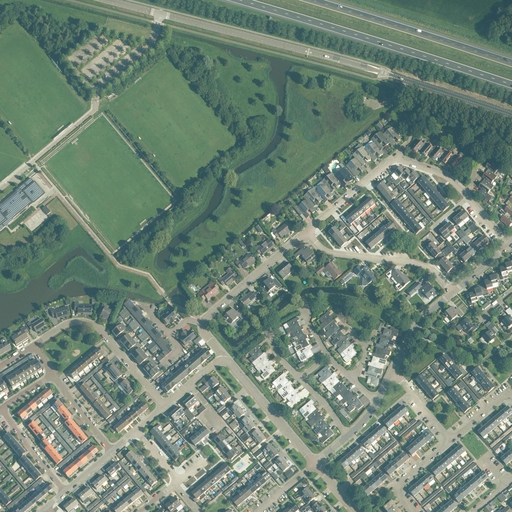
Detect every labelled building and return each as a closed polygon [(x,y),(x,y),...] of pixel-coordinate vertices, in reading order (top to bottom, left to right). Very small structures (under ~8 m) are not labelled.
[(402,138),(393,128),(389,131),(383,136),(390,143),(392,146),(395,144),(391,139),(394,137),(398,141),(402,138)] [(390,143),(383,136),(381,133),(372,140),(374,143),(381,151),(383,149),(379,144),(382,141),(386,146),(390,143)] [(438,147),(444,141),(442,138),(436,144),(438,147)] [(423,144),(419,140),(412,149),(416,153),(418,150),(422,153),(429,145),(425,142),(423,144)] [(383,154),(381,151),(374,143),(365,151),(371,159),(374,162),(377,159),(373,155),(376,152),(377,153),(377,154),(379,157),(380,156),(380,157),(383,154)] [(433,148),(429,145),(422,153),(421,153),(426,157),(428,154),(432,156),(439,149),(435,145),(433,148)] [(353,156),(356,159),(362,166),(365,164),(361,160),(364,157),(365,158),(365,159),(367,161),(368,161),(369,161),(370,161),(370,160),(371,159),(365,151),(362,148),(353,156)] [(439,149),(432,156),(431,157),(435,160),(438,157),(440,159),(439,159),(441,161),(449,152),(445,149),(443,152),(439,149)] [(453,156),(449,152),(441,161),(445,164),(448,161),(451,164),(459,156),(455,153),(453,156)] [(459,156),(451,164),(451,165),(455,168),(458,165),(461,168),(461,169),(468,160),(465,157),(463,160),(459,156)] [(365,169),(362,166),(356,159),(351,163),(347,167),(356,177),(358,175),(354,170),(358,168),(362,172),(365,169)] [(494,180),(497,176),(494,174),(498,170),(493,166),(489,163),(485,168),(489,170),(486,174),(494,180)] [(399,178),(402,176),(405,173),(401,168),(398,171),(395,173),(398,177),(399,178)] [(340,172),(334,177),(341,185),(343,188),(346,186),(342,181),(345,178),(346,179),(346,180),(348,183),(349,183),(353,180),(344,169),(340,172)] [(406,181),(409,178),(412,175),(408,170),(405,173),(402,176),(406,181)] [(411,186),(414,183),(413,183),(415,181),(419,178),(415,173),(412,175),(409,178),(411,181),(408,183),(411,186)] [(491,190),(494,186),(491,184),(494,180),(486,174),(485,173),(482,177),(485,180),(482,183),(491,190)] [(341,185),(334,177),(332,174),(323,182),(325,185),(332,192),(334,190),(330,186),(333,183),(337,187),(341,185)] [(0,231),(13,220),(12,219),(28,206),(28,207),(37,200),(41,196),(32,185),(34,183),(30,178),(15,191),(16,192),(0,205),(0,204),(0,231)] [(381,193),(387,188),(393,183),(389,178),(386,180),(389,183),(385,186),(383,183),(377,188),(381,193)] [(422,188),(428,183),(424,178),(420,181),(418,183),(422,188)] [(426,193),(432,188),(428,183),(422,188),(426,193)] [(489,202),(492,198),(488,194),(491,190),(482,183),(479,187),(481,189),(478,193),(489,202)] [(332,192),(325,185),(318,191),(315,188),(313,190),(322,200),(325,203),(328,201),(324,196),(327,194),(331,198),(334,195),(332,192)] [(385,198),(391,193),(387,188),(381,193),(385,198)] [(431,197),(436,192),(432,188),(426,193),(431,197)] [(322,200),(313,190),(304,197),(307,200),(313,208),(316,206),(312,201),(315,198),(319,203),(322,200)] [(435,202),(441,197),(436,192),(431,197),(435,202)] [(395,198),(391,193),(385,198),(387,201),(386,201),(388,203),(389,203),(393,200),(395,198)] [(439,207),(445,202),(441,197),(435,202),(439,207)] [(365,203),(370,209),(375,205),(370,199),(369,199),(368,198),(366,200),(367,201),(365,203)] [(313,208),(307,200),(301,205),(298,208),(297,206),(294,209),(301,216),(303,214),(307,219),(309,217),(305,212),(309,209),(313,214),(316,211),(313,208)] [(395,210),(401,205),(397,200),(395,202),(391,205),(395,210)] [(52,210),(55,207),(49,201),(46,204),(52,210)] [(443,212),(449,207),(445,202),(439,207),(443,212)] [(365,213),(370,209),(365,203),(360,207),(365,213)] [(399,215),(405,210),(401,205),(395,210),(399,215)] [(47,215),(50,213),(45,206),(42,209),(47,215)] [(360,217),(365,213),(360,207),(355,211),(360,217)] [(504,211),(501,209),(499,212),(502,214),(501,214),(504,216),(500,220),(509,228),(511,223),(509,221),(511,217),(504,210),(504,211)] [(404,220),(410,215),(405,210),(399,215),(404,220)] [(356,221),(360,217),(355,211),(350,215),(356,221)] [(460,213),(460,214),(458,216),(463,222),(468,218),(463,212),(461,211),(460,213)] [(356,221),(350,215),(345,219),(347,221),(345,223),(350,228),(352,226),(351,225),(353,223),(357,228),(360,232),(363,230),(360,226),(356,221)] [(408,225),(414,220),(410,215),(404,220),(408,225)] [(458,226),(463,222),(458,216),(453,220),(456,224),(458,226)] [(412,230),(418,225),(414,220),(408,225),(412,230)] [(339,233),(346,227),(342,222),(339,224),(342,227),(337,230),(335,228),(329,233),(333,238),(339,233)] [(293,230),(289,225),(287,223),(277,232),(274,229),(272,231),(274,234),(277,238),(280,236),(282,238),(292,229),(293,230)] [(390,233),(395,229),(390,223),(385,227),(390,233)] [(418,225),(412,230),(416,235),(425,228),(421,223),(418,225)] [(451,236),(453,234),(451,232),(454,229),(449,223),(444,228),(451,236)] [(386,237),(390,233),(385,227),(380,231),(386,237)] [(449,237),(451,236),(444,228),(439,232),(444,238),(446,240),(449,237)] [(381,241),(386,237),(380,231),(376,235),(381,241)] [(343,238),(339,233),(333,238),(337,243),(344,237),(343,238)] [(376,246),(381,241),(376,235),(371,239),(376,246)] [(484,247),(489,242),(484,236),(480,239),(479,240),(484,247)] [(341,248),(347,243),(345,240),(346,239),(344,237),(337,243),(341,248)] [(479,251),(484,247),(479,240),(477,238),(472,242),(474,245),(476,247),(479,251)] [(376,246),(371,239),(369,241),(368,240),(367,240),(365,241),(365,242),(365,243),(366,243),(371,250),(376,246)] [(275,247),(272,243),(270,240),(263,245),(262,244),(258,247),(257,247),(255,249),(256,251),(259,255),(262,252),(264,255),(274,246),(275,247)] [(431,253),(437,248),(433,243),(426,248),(431,253)] [(470,248),(468,246),(463,250),(465,252),(470,258),(475,254),(472,250),(470,248)] [(451,249),(450,249),(448,247),(444,251),(443,251),(441,253),(437,248),(431,253),(435,258),(436,258),(438,260),(451,249)] [(316,258),(308,249),(303,253),(301,250),(294,256),(296,259),(301,255),(308,263),(312,260),(313,261),(316,258)] [(443,268),(449,263),(446,258),(448,256),(453,252),(451,249),(438,260),(440,263),(439,263),(443,268)] [(465,263),(470,258),(465,252),(460,257),(462,259),(465,263)] [(256,261),(252,257),(250,254),(240,263),(238,261),(235,263),(237,265),(240,269),(243,267),(245,269),(255,261),(256,261)] [(283,279),(294,270),(287,262),(276,271),(279,275),(283,279)] [(454,268),(451,265),(453,264),(451,262),(449,263),(443,268),(448,273),(451,270),(453,273),(459,268),(457,266),(454,268)] [(338,271),(331,264),(326,268),(328,271),(325,274),(325,275),(329,279),(330,279),(332,277),(335,280),(338,277),(342,274),(339,271),(338,271)] [(508,273),(505,264),(502,265),(503,268),(499,269),(501,273),(498,274),(500,281),(509,278),(508,273)] [(318,275),(325,270),(322,266),(315,272),(318,275)] [(374,279),(375,278),(366,267),(363,270),(360,266),(354,271),(357,275),(360,273),(366,280),(363,282),(362,287),(365,287),(372,281),(373,283),(376,280),(374,279)] [(238,278),(235,274),(234,272),(230,268),(226,271),(228,274),(222,279),(221,278),(218,280),(223,286),(226,283),(227,286),(237,277),(238,278)] [(395,273),(392,270),(388,273),(386,275),(389,278),(391,276),(402,288),(406,285),(410,282),(404,275),(402,276),(397,271),(395,273)] [(495,275),(495,273),(492,274),(493,276),(490,277),(492,286),(498,284),(497,282),(500,281),(498,274),(495,275)] [(486,296),(489,295),(487,290),(493,289),(492,286),(490,277),(487,278),(487,281),(484,282),(486,286),(483,287),(486,296)] [(274,283),(270,278),(260,287),(263,290),(265,289),(268,293),(276,286),(279,288),(281,286),(280,285),(277,281),(274,283)] [(219,292),(217,290),(219,288),(213,282),(198,294),(204,300),(206,298),(208,300),(218,292),(219,293),(219,292)] [(421,287),(418,283),(407,292),(411,297),(415,292),(419,289),(428,299),(432,295),(433,297),(437,294),(435,293),(436,293),(428,283),(422,288),(421,287)] [(480,288),(479,286),(476,287),(477,289),(474,290),(477,299),(483,297),(486,296),(483,287),(480,288)] [(469,307),(473,306),(472,303),(478,301),(477,299),(474,290),(471,291),(472,294),(469,295),(470,299),(468,300),(469,307)] [(265,291),(261,294),(269,303),(272,300),(265,291)] [(253,294),(251,292),(244,298),(240,301),(240,300),(246,307),(256,299),(257,301),(260,298),(258,297),(255,293),(253,294)] [(122,318),(129,312),(134,307),(129,302),(124,306),(125,307),(123,308),(124,310),(119,315),(122,318)] [(78,311),(78,313),(91,314),(91,315),(91,310),(91,305),(78,305),(78,303),(75,303),(75,306),(75,311),(78,311)] [(106,322),(111,312),(107,310),(109,307),(103,304),(99,311),(102,312),(99,318),(106,322)] [(499,314),(504,310),(501,306),(495,310),(499,314)] [(70,316),(68,311),(67,307),(54,312),(53,309),(50,310),(51,313),(53,317),(56,316),(57,319),(69,315),(69,316),(70,316)] [(129,312),(122,318),(124,320),(130,316),(132,319),(135,316),(140,312),(137,309),(136,310),(134,307),(129,312)] [(442,316),(445,319),(444,320),(447,323),(450,322),(459,315),(461,318),(463,315),(459,310),(456,312),(452,307),(442,316)] [(509,316),(502,323),(504,326),(503,327),(506,331),(507,330),(509,328),(511,325),(511,310),(510,308),(505,312),(507,314),(509,316)] [(237,314),(233,309),(223,318),(226,321),(228,320),(231,324),(235,321),(239,317),(242,320),(244,317),(243,316),(240,312),(237,314)] [(176,316),(171,310),(165,315),(164,314),(161,317),(167,324),(170,322),(172,324),(175,321),(173,318),(176,316)] [(140,312),(135,316),(132,319),(133,320),(128,326),(131,329),(143,319),(141,316),(142,315),(140,312)] [(333,321),(329,316),(331,314),(329,312),(319,320),(322,323),(319,326),(322,330),(325,328),(335,320),(333,321)] [(300,327),(297,322),(299,320),(298,317),(286,324),(289,329),(287,330),(286,331),(288,335),(291,334),(302,327),(300,327)] [(478,328),(476,325),(473,327),(469,322),(470,321),(467,318),(466,319),(464,321),(460,325),(456,328),(460,332),(463,329),(467,333),(468,332),(470,334),(474,331),(478,328)] [(45,326),(41,319),(32,325),(30,323),(27,324),(31,330),(33,328),(36,333),(40,330),(39,329),(45,326)] [(145,321),(143,319),(131,329),(133,331),(139,327),(141,330),(144,327),(149,323),(146,320),(145,321)] [(339,329),(335,324),(337,322),(335,320),(325,328),(328,332),(325,334),(328,338),(330,336),(331,337),(341,328),(340,328),(339,329)] [(149,323),(144,327),(141,330),(143,332),(138,337),(140,340),(148,334),(152,330),(150,327),(152,326),(149,323)] [(123,335),(128,331),(122,324),(112,333),(111,333),(113,336),(114,335),(116,338),(121,333),(123,335)] [(16,345),(27,338),(25,335),(29,333),(26,329),(25,327),(21,329),(22,331),(11,338),(16,345)] [(305,337),(301,331),(303,330),(302,327),(291,334),(293,338),(290,340),(293,344),(295,343),(306,336),(305,337)] [(494,336),(496,334),(491,327),(488,329),(490,331),(482,338),(488,345),(490,343),(496,338),(494,336)] [(334,346),(336,345),(345,337),(341,332),(343,330),(341,328),(331,337),(334,340),(331,343),(334,346)] [(393,328),(392,328),(391,328),(391,329),(390,331),(385,329),(383,336),(380,335),(379,338),(381,339),(394,343),(394,342),(392,341),(393,337),(397,338),(399,331),(394,330),(394,329),(393,328)] [(150,341),(153,338),(158,334),(156,331),(154,332),(152,330),(148,334),(140,340),(143,343),(149,339),(150,341)] [(121,345),(123,347),(132,340),(128,335),(130,333),(128,331),(123,335),(125,337),(120,342),(122,344),(121,345)] [(194,338),(189,332),(187,334),(185,332),(181,335),(183,337),(180,340),(185,346),(194,338)] [(158,334),(153,338),(150,341),(152,343),(147,348),(149,351),(157,345),(162,341),(160,338),(161,337),(158,334)] [(309,346),(306,340),(308,339),(306,336),(295,343),(297,347),(294,349),(297,353),(299,352),(310,345),(309,346)] [(351,345),(347,340),(348,339),(346,336),(345,337),(336,345),(340,349),(337,351),(340,355),(341,354),(352,345),(352,344),(351,345)] [(11,349),(8,344),(7,342),(5,339),(0,341),(3,345),(0,346),(0,355),(6,352),(11,348),(11,349)] [(393,347),(394,343),(381,339),(379,345),(376,344),(375,347),(377,348),(390,352),(390,351),(388,350),(389,346),(393,347)] [(132,340),(123,347),(125,349),(126,349),(128,351),(133,347),(135,349),(140,345),(138,343),(136,344),(132,340)] [(162,341),(157,345),(149,351),(152,354),(158,350),(160,352),(168,345),(165,342),(164,343),(162,341)] [(133,359),(135,361),(143,354),(139,349),(142,347),(140,345),(135,349),(137,351),(131,356),(134,358),(133,359)] [(170,349),(168,345),(160,352),(161,354),(156,359),(159,362),(171,352),(169,350),(170,349)] [(263,354),(259,349),(261,347),(258,345),(246,355),(247,355),(249,354),(252,357),(249,360),(252,363),(263,354)] [(313,355),(310,349),(312,348),(310,345),(299,352),(297,353),(298,353),(300,352),(302,356),(299,358),(301,362),(313,355)] [(357,354),(352,349),(354,347),(352,345),(341,354),(341,355),(343,353),(346,357),(343,359),(346,363),(357,354)] [(99,359),(100,358),(104,355),(98,348),(93,353),(98,358),(99,359)] [(389,357),(390,352),(377,348),(375,354),(373,353),(372,357),(373,357),(387,361),(386,361),(386,360),(384,360),(385,356),(389,357)] [(202,352),(199,349),(197,351),(199,353),(206,360),(211,356),(211,355),(210,356),(207,353),(207,352),(206,350),(205,350),(204,350),(202,352)] [(93,362),(98,358),(93,353),(88,357),(93,362)] [(201,364),(206,360),(199,353),(195,357),(201,364)] [(258,372),(259,371),(269,362),(265,357),(266,356),(264,353),(263,354),(252,363),(256,367),(255,368),(258,372)] [(147,359),(143,354),(135,361),(137,363),(140,365),(145,361),(147,363),(151,359),(150,357),(147,359)] [(444,366),(450,361),(446,355),(440,361),(444,366)] [(88,366),(93,362),(88,357),(83,361),(88,366)] [(195,357),(191,360),(197,368),(201,364),(201,365),(201,364),(195,357)] [(385,366),(387,361),(373,357),(371,364),(369,363),(368,366),(369,367),(383,371),(383,370),(382,370),(380,369),(382,365),(385,366)] [(147,375),(151,371),(155,368),(157,366),(151,359),(147,363),(148,365),(143,370),(145,372),(145,373),(147,375)] [(38,373),(41,370),(35,360),(31,363),(34,367),(38,373)] [(191,360),(187,364),(193,371),(197,368),(191,360)] [(83,370),(88,366),(83,361),(78,365),(83,370)] [(275,371),(270,365),(272,364),(270,361),(269,362),(259,371),(259,372),(261,370),(264,374),(261,376),(264,380),(275,371)] [(448,371),(454,365),(450,361),(444,366),(440,369),(442,371),(446,368),(448,371)] [(34,375),(38,373),(34,367),(31,363),(28,365),(34,375)] [(112,366),(110,364),(103,369),(106,372),(110,377),(112,375),(118,371),(113,366),(112,366)] [(193,371),(187,364),(182,368),(189,375),(193,371)] [(31,377),(34,375),(28,365),(24,367),(31,377)] [(78,374),(83,370),(78,365),(74,369),(78,374)] [(452,375),(458,370),(454,365),(448,371),(452,375)] [(332,375),(328,370),(330,368),(328,366),(314,377),(315,377),(316,376),(317,376),(318,375),(321,378),(318,380),(322,384),(325,381),(332,375)] [(27,379),(31,377),(24,367),(21,370),(27,379)] [(381,375),(383,371),(369,367),(367,373),(365,372),(364,375),(369,377),(368,379),(371,380),(370,384),(377,386),(379,380),(378,380),(379,379),(376,378),(378,374),(381,375)] [(159,373),(155,368),(151,371),(147,375),(148,377),(149,377),(151,379),(157,375),(158,377),(163,373),(161,371),(159,373)] [(188,375),(189,375),(182,368),(178,371),(184,378),(188,375)] [(476,378),(476,379),(480,375),(482,373),(478,368),(471,373),(474,376),(470,379),(472,381),(476,378)] [(73,379),(77,376),(78,374),(74,369),(68,374),(73,379)] [(23,382),(27,379),(21,370),(17,372),(23,382)] [(456,380),(463,375),(458,370),(452,375),(456,380)] [(118,383),(122,380),(120,377),(122,376),(118,371),(112,375),(110,377),(114,382),(116,385),(118,383)] [(184,378),(178,371),(174,375),(180,382),(184,378)] [(20,384),(23,382),(17,372),(13,374),(16,379),(20,384)] [(278,392),(280,390),(289,382),(285,377),(286,376),(284,373),(275,381),(278,385),(275,388),(278,392)] [(329,391),(332,388),(339,382),(335,377),(337,375),(335,373),(332,375),(325,381),(328,385),(325,387),(329,391)] [(480,383),(485,379),(486,378),(482,373),(480,375),(476,379),(480,383)] [(16,387),(20,384),(16,379),(13,374),(10,377),(12,381),(16,387)] [(176,385),(180,382),(174,375),(170,378),(176,386),(177,385),(176,385)] [(420,386),(426,381),(422,376),(416,381),(420,386)] [(12,389),(16,387),(12,381),(10,377),(6,379),(12,389)] [(199,390),(202,393),(211,386),(213,389),(219,384),(214,378),(211,380),(209,377),(203,382),(204,383),(206,385),(204,387),(204,386),(199,390)] [(176,386),(170,378),(166,382),(164,380),(164,381),(166,382),(172,389),(176,386)] [(484,388),(490,383),(486,378),(485,379),(480,383),(484,388)] [(118,383),(116,385),(118,387),(120,385),(124,390),(130,385),(126,380),(124,382),(122,380),(118,383)] [(347,389),(342,384),(344,382),(342,380),(339,382),(332,388),(329,391),(336,398),(337,398),(347,389)] [(164,381),(161,383),(162,385),(161,386),(167,393),(166,394),(171,389),(172,390),(172,389),(166,382),(164,381)] [(284,400),(286,398),(295,391),(290,386),(292,384),(290,381),(289,382),(280,390),(278,392),(284,400)] [(424,391),(430,386),(426,381),(420,386),(424,391)] [(488,393),(494,388),(490,383),(484,388),(488,393)] [(84,394),(89,389),(85,384),(83,385),(79,388),(84,394)] [(126,397),(122,401),(124,403),(129,399),(131,398),(134,395),(132,392),(134,391),(130,386),(130,385),(124,390),(122,392),(126,397)] [(428,396),(435,390),(430,386),(424,391),(428,396)] [(354,396),(349,391),(351,389),(349,387),(347,389),(337,398),(343,405),(347,402),(354,396)] [(217,401),(227,393),(222,388),(216,393),(218,396),(215,399),(217,401)] [(452,399),(458,393),(454,388),(448,394),(452,399)] [(42,393),(47,399),(52,395),(50,392),(47,389),(42,393)] [(88,398),(93,394),(89,389),(84,394),(88,398)] [(290,408),(301,399),(296,394),(298,392),(296,390),(295,391),(286,398),(290,402),(287,404),(290,408)] [(433,401),(439,395),(435,390),(428,396),(433,401)] [(42,403),(47,399),(42,393),(37,397),(42,403)] [(225,403),(231,398),(227,393),(217,401),(219,403),(222,401),(225,403)] [(456,404),(462,398),(458,393),(452,399),(456,404)] [(92,404),(96,400),(98,399),(93,394),(88,398),(92,404)] [(358,411),(363,406),(361,404),(361,403),(357,398),(359,396),(356,394),(354,396),(347,402),(350,406),(347,409),(350,413),(356,408),(358,411)] [(197,401),(193,396),(188,400),(193,406),(195,405),(196,406),(200,403),(198,400),(197,401)] [(37,407),(42,403),(37,397),(32,402),(37,407)] [(460,408),(466,403),(462,398),(456,404),(460,408)] [(97,410),(103,405),(98,400),(97,402),(93,405),(97,410)] [(194,420),(196,418),(195,417),(190,411),(193,409),(192,408),(193,406),(188,400),(183,404),(188,409),(186,411),(193,419),(194,420)] [(302,415),(305,419),(316,410),(312,404),(314,403),(311,400),(300,411),(299,411),(302,415)] [(32,411),(37,407),(32,402),(27,406),(32,411)] [(57,411),(62,407),(58,402),(53,406),(57,411)] [(464,413),(470,408),(468,406),(470,404),(468,402),(466,403),(460,408),(464,413)] [(119,408),(115,403),(113,405),(107,410),(105,412),(102,415),(106,420),(111,415),(109,413),(115,408),(117,410),(119,408)] [(143,413),(148,408),(143,403),(138,407),(143,413)] [(102,415),(105,412),(107,410),(103,405),(97,410),(102,415)] [(219,413),(223,410),(225,408),(223,405),(220,408),(217,411),(219,413)] [(232,417),(234,415),(240,410),(236,405),(231,410),(231,411),(228,413),(232,417)] [(27,415),(32,411),(27,406),(22,410),(27,415)] [(403,416),(405,415),(408,412),(403,406),(398,410),(403,416)] [(61,416),(66,412),(62,407),(57,411),(61,416)] [(138,417),(143,413),(138,407),(133,412),(138,417)] [(183,412),(179,407),(174,411),(180,418),(181,416),(183,418),(185,415),(188,418),(191,421),(193,419),(186,411),(183,412)] [(511,413),(511,412),(507,407),(502,411),(508,417),(511,413)] [(322,418),(318,413),(319,411),(317,409),(316,410),(305,419),(306,419),(308,417),(311,421),(308,423),(311,427),(312,427),(322,418)] [(17,414),(22,420),(27,415),(22,410),(17,414)] [(239,419),(245,415),(240,410),(234,415),(236,418),(237,417),(239,419)] [(398,420),(403,416),(398,410),(393,414),(398,420)] [(176,428),(179,426),(176,423),(179,421),(178,420),(180,418),(174,411),(169,415),(174,420),(172,422),(176,428)] [(503,422),(508,417),(502,411),(498,416),(503,422)] [(65,421),(67,420),(71,417),(66,412),(61,416),(65,421)] [(133,421),(138,417),(133,412),(128,416),(133,421)] [(393,425),(398,420),(393,414),(388,419),(393,425)] [(123,420),(119,415),(116,417),(119,421),(117,422),(118,424),(123,430),(128,425),(125,422),(123,420)] [(128,425),(133,421),(128,416),(123,420),(125,422),(128,425)] [(500,428),(502,426),(500,424),(503,422),(498,416),(493,420),(498,426),(500,428)] [(328,426),(323,421),(325,419),(323,417),(322,418),(312,427),(314,426),(317,429),(314,432),(317,435),(319,433),(328,426)] [(243,430),(251,423),(247,418),(241,423),(239,425),(240,425),(240,426),(243,430)] [(389,429),(393,425),(388,419),(383,423),(387,427),(389,429)] [(68,429),(74,425),(70,420),(66,423),(64,424),(68,429)] [(493,430),(498,426),(493,420),(488,424),(493,430)] [(415,429),(415,430),(423,423),(421,421),(413,427),(415,429)] [(32,432),(37,427),(33,422),(28,427),(32,432)] [(243,430),(246,433),(247,434),(249,432),(255,427),(251,423),(243,430)] [(123,430),(118,424),(116,426),(114,424),(112,426),(110,425),(108,427),(113,434),(116,431),(118,434),(123,430)] [(488,434),(493,430),(488,424),(483,428),(488,434)] [(73,434),(78,430),(74,425),(68,429),(73,434)] [(154,437),(160,432),(157,429),(161,426),(159,425),(156,427),(156,428),(150,433),(154,437)] [(334,434),(329,429),(331,427),(329,425),(328,426),(319,433),(317,435),(318,435),(320,434),(323,437),(320,440),(323,444),(334,434)] [(381,426),(376,430),(381,436),(386,432),(381,426)] [(36,437),(42,432),(37,427),(32,432),(36,437)] [(199,433),(204,439),(210,434),(205,428),(201,431),(198,428),(196,430),(199,433)] [(478,432),(483,438),(488,434),(483,428),(478,432)] [(434,436),(428,429),(425,432),(426,433),(424,435),(421,432),(419,434),(421,437),(424,441),(427,443),(429,442),(432,440),(431,440),(431,439),(434,436)] [(77,439),(82,435),(78,430),(73,434),(77,439)] [(158,442),(164,437),(162,434),(165,431),(163,430),(160,432),(154,437),(158,442)] [(196,435),(194,432),(192,430),(190,432),(194,437),(199,443),(204,439),(199,433),(196,435)] [(258,430),(252,435),(254,437),(253,438),(255,441),(262,435),(258,430)] [(371,434),(376,441),(381,436),(376,430),(371,434)] [(41,442),(44,439),(46,438),(42,432),(36,437),(41,442)] [(7,443),(12,438),(8,433),(4,437),(3,438),(7,443)] [(162,447),(168,442),(165,439),(169,436),(171,434),(170,433),(164,437),(158,442),(162,447)] [(371,445),(376,441),(371,434),(366,439),(371,445)] [(81,444),(83,443),(87,440),(82,435),(77,439),(81,444)] [(266,440),(262,435),(255,441),(259,445),(266,440)] [(188,436),(187,438),(190,441),(195,446),(199,443),(194,437),(191,439),(188,436)] [(214,441),(219,446),(225,441),(226,440),(224,438),(223,439),(221,436),(214,441)] [(422,448),(427,443),(424,441),(421,437),(416,441),(422,448)] [(11,448),(16,443),(12,438),(7,443),(11,448)] [(166,451),(172,447),(170,444),(173,441),(171,439),(168,442),(162,447),(166,451)] [(366,449),(371,445),(366,439),(361,443),(365,447),(366,449)] [(44,450),(49,445),(45,440),(44,442),(40,445),(44,450)] [(223,451),(229,446),(225,441),(219,446),(223,451)] [(417,452),(422,448),(416,441),(411,446),(417,452)] [(16,453),(21,449),(16,443),(11,448),(16,453)] [(170,456),(176,451),(174,448),(177,446),(175,444),(172,447),(166,451),(170,456)] [(48,455),(54,450),(49,445),(44,450),(48,455)] [(268,456),(275,450),(270,445),(264,451),(262,452),(264,455),(266,457),(268,456)] [(231,448),(229,446),(223,451),(227,456),(233,451),(233,450),(235,448),(234,446),(231,448)] [(359,446),(354,450),(359,457),(361,459),(363,457),(361,455),(364,452),(362,450),(359,446)] [(412,456),(417,452),(411,446),(407,450),(409,452),(412,456)] [(455,450),(461,456),(466,452),(460,446),(455,450)] [(92,457),(98,452),(93,447),(88,451),(92,457)] [(233,451),(227,456),(231,461),(233,459),(234,460),(237,457),(236,456),(239,453),(235,448),(233,450),(233,451)] [(20,458),(21,457),(25,454),(21,449),(16,453),(20,458)] [(175,462),(181,457),(178,453),(181,450),(179,449),(176,451),(170,456),(175,462)] [(52,460),(58,455),(54,450),(48,455),(52,460)] [(273,460),(279,455),(275,450),(268,456),(269,457),(267,459),(269,461),(270,461),(271,460),(272,459),(273,460)] [(354,461),(359,457),(354,450),(349,455),(354,461)] [(456,460),(461,456),(455,450),(451,454),(456,460)] [(87,461),(92,457),(88,451),(83,455),(87,461)] [(130,462),(136,457),(132,452),(126,457),(130,462)] [(404,464),(409,459),(406,455),(404,453),(399,457),(401,459),(404,464)] [(451,464),(456,460),(451,454),(446,458),(451,464)] [(57,465),(60,462),(62,460),(58,455),(52,460),(57,465)] [(82,465),(87,461),(83,455),(78,460),(82,465)] [(351,467),(354,465),(352,463),(354,461),(349,455),(344,459),(351,467)] [(506,465),(511,461),(506,455),(501,459),(506,465)] [(23,466),(28,462),(24,457),(20,460),(19,461),(23,466)] [(135,467),(140,462),(136,457),(130,462),(135,467)] [(400,468),(404,464),(401,459),(399,457),(394,461),(398,465),(400,468)] [(279,468),(285,463),(281,458),(275,462),(276,463),(275,464),(273,465),(274,466),(273,466),(276,470),(278,468),(279,468)] [(446,469),(451,464),(446,458),(441,462),(446,469)] [(344,459),(339,463),(344,469),(349,465),(344,459)] [(77,469),(82,465),(78,460),(73,464),(77,469)] [(395,472),(400,468),(398,465),(394,461),(389,466),(395,472)] [(27,471),(32,467),(28,462),(23,466),(27,471)] [(139,472),(144,467),(140,462),(135,467),(139,472)] [(441,473),(446,469),(441,462),(436,467),(441,473)] [(117,473),(121,468),(120,467),(117,463),(112,467),(114,470),(117,473)] [(281,474),(286,470),(289,467),(285,463),(279,468),(280,470),(278,471),(281,474)] [(72,474),(77,469),(73,464),(68,468),(72,474)] [(226,475),(227,474),(231,471),(225,465),(220,469),(226,475)] [(390,476),(395,472),(389,466),(384,470),(386,472),(390,476)] [(31,476),(36,472),(32,467),(27,471),(31,476)] [(111,477),(117,473),(114,470),(112,467),(107,471),(111,477)] [(143,477),(149,472),(144,467),(139,472),(143,477)] [(436,477),(441,473),(436,467),(431,471),(436,477)] [(67,478),(72,474),(68,468),(63,472),(67,478)] [(225,480),(223,478),(226,475),(220,469),(216,473),(221,480),(221,479),(223,481),(225,480)] [(36,481),(37,480),(41,477),(36,472),(31,476),(36,481)] [(147,481),(150,479),(153,477),(149,472),(143,477),(147,481)] [(266,483),(271,479),(266,472),(261,477),(263,479),(266,483)] [(479,475),(478,476),(483,482),(488,478),(483,472),(479,475)] [(216,483),(221,480),(216,473),(211,477),(216,483)] [(382,483),(387,479),(384,476),(382,473),(377,477),(380,481),(382,483)] [(262,487),(266,483),(263,479),(261,477),(259,474),(254,478),(258,483),(262,487)] [(426,476),(423,478),(429,485),(434,480),(428,474),(427,474),(425,476),(426,476)] [(102,486),(107,482),(106,480),(103,476),(98,480),(102,486)] [(478,487),(483,482),(478,476),(473,481),(478,487)] [(152,487),(157,482),(153,477),(150,479),(147,481),(152,487)] [(213,490),(216,488),(214,486),(216,483),(211,477),(206,481),(213,490)] [(377,488),(382,483),(380,481),(377,477),(372,482),(376,486),(377,488)] [(257,491),(262,487),(258,483),(254,478),(249,483),(251,485),(257,491)] [(423,478),(419,483),(424,489),(426,491),(431,487),(429,485),(423,478)] [(97,490),(102,486),(98,480),(92,485),(97,490)] [(470,483),(468,480),(466,482),(468,485),(473,490),(473,491),(478,487),(473,481),(470,483)] [(213,490),(206,481),(201,485),(206,492),(209,489),(211,492),(213,490)] [(372,492),(377,488),(376,486),(372,482),(367,486),(372,492)] [(419,493),(424,489),(419,483),(414,487),(419,493)] [(47,494),(52,490),(47,485),(42,489),(47,494)] [(196,489),(204,498),(206,496),(204,494),(206,492),(201,485),(196,489)] [(257,491),(251,485),(249,487),(247,485),(245,487),(247,489),(252,495),(257,491)] [(468,495),(473,491),(473,490),(468,485),(463,489),(468,495)] [(367,496),(372,492),(367,486),(362,490),(367,496)] [(247,499),(252,495),(247,489),(245,487),(243,489),(245,491),(242,493),(247,499)] [(409,491),(414,497),(419,493),(414,487),(409,491)] [(88,498),(93,493),(92,492),(89,488),(84,492),(88,498)] [(42,498),(47,494),(42,489),(37,493),(42,498)] [(138,499),(143,495),(140,491),(139,489),(134,493),(138,499)] [(204,498),(196,489),(192,494),(194,496),(192,498),(195,503),(198,501),(197,500),(200,497),(202,500),(204,498)] [(311,493),(307,489),(302,493),(300,491),(293,497),(296,500),(299,500),(302,498),(303,497),(305,499),(311,493)] [(464,499),(468,495),(463,489),(458,493),(464,499)] [(239,495),(236,491),(234,493),(239,499),(242,503),(247,499),(242,493),(239,495)] [(83,502),(88,498),(84,492),(78,497),(82,500),(83,502)] [(37,502),(42,498),(37,493),(32,497),(37,502)] [(133,503),(138,499),(134,493),(129,497),(133,503)] [(237,507),(242,503),(239,499),(234,493),(232,495),(235,499),(232,501),(237,507)] [(306,509),(312,504),(310,502),(315,498),(311,493),(305,499),(306,501),(305,502),(307,505),(305,507),(306,509)] [(458,493),(453,497),(455,499),(458,503),(459,503),(460,504),(462,502),(461,501),(464,499),(458,493)] [(107,505),(109,503),(107,501),(112,497),(110,495),(103,501),(107,505)] [(6,506),(9,503),(11,502),(6,497),(1,501),(6,506)] [(32,507),(37,502),(32,497),(27,501),(32,507)] [(128,507),(133,503),(129,497),(124,502),(127,505),(128,507)] [(179,502),(176,498),(171,502),(174,507),(176,509),(181,505),(183,508),(184,507),(184,508),(186,507),(181,500),(179,502)] [(73,509),(79,504),(77,503),(74,499),(69,503),(73,509)] [(27,511),(32,507),(27,501),(22,506),(27,511)] [(452,511),(457,507),(453,504),(451,501),(446,505),(452,511)] [(123,511),(128,507),(127,505),(124,502),(119,506),(121,508),(123,511)] [(166,511),(175,511),(177,511),(176,509),(174,507),(171,502),(166,506),(169,510),(166,511)] [(386,511),(387,511),(395,506),(392,502),(384,508),(386,511)] [(317,511),(323,507),(319,503),(314,507),(312,504),(306,509),(309,511),(312,509),(314,511),(315,511),(317,511)]
